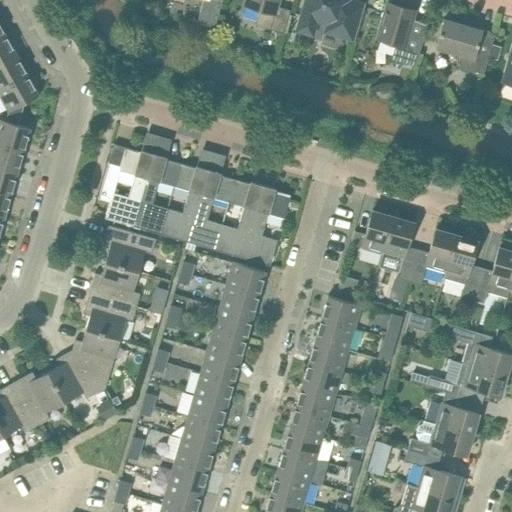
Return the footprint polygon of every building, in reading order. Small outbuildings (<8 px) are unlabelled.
[(203,0),(197,22),(215,27),(222,0),(203,0)] [(277,6),(278,0),(245,0),(244,6),(259,10),(255,25),(284,33),(290,10),(277,6)] [(305,0),(297,32),(315,37),(320,22),(327,24),(325,32),(353,40),(363,3),(351,0),(305,0)] [(415,65),(423,37),(408,32),(415,10),(387,2),(377,38),(396,44),(391,58),(415,65)] [(493,41),(481,38),(483,30),(444,19),(435,47),(460,54),(458,59),(463,68),(483,74),(493,41)] [(0,63),(16,54),(5,34),(0,36),(0,63)] [(511,46),(502,82),(511,84),(511,46)] [(0,89),(27,75),(16,54),(0,63),(0,89)] [(39,95),(27,75),(0,89),(0,96),(8,111),(25,103),(39,95)] [(397,89),(394,99),(405,102),(408,92),(397,89)] [(18,124),(25,103),(8,111),(6,121),(0,119),(0,143),(24,150),(30,128),(18,124)] [(0,167),(17,172),(24,150),(0,143),(0,167)] [(108,162),(98,197),(110,200),(105,218),(132,226),(154,153),(142,149),(141,152),(126,147),(120,166),(108,162)] [(174,186),(180,163),(166,159),(166,156),(154,153),(132,226),(160,234),(167,208),(152,204),(159,182),(174,186)] [(187,242),(209,169),(196,165),(196,167),(180,163),(174,186),(189,191),(183,212),(167,208),(160,234),(187,242)] [(0,191),(11,194),(17,172),(0,167),(0,191)] [(229,202),(235,179),(220,175),(221,172),(209,169),(187,242),(215,250),(222,224),(207,219),(213,198),(229,202)] [(242,258),(264,185),(251,181),(250,183),(235,179),(229,202),(244,206),(237,228),(222,224),(215,250),(242,258)] [(275,188),(264,185),(242,258),(270,266),(277,240),(262,235),(268,213),(284,218),(290,195),(275,190),(275,188)] [(0,215),(5,217),(11,194),(0,191),(0,215)] [(382,253),(393,216),(372,210),(365,234),(354,231),(351,244),(382,253)] [(414,222),(393,216),(382,253),(402,259),(397,278),(409,281),(418,249),(408,246),(414,222)] [(156,239),(108,225),(102,246),(109,248),(105,261),(139,271),(145,251),(152,253),(156,239)] [(446,271),(456,234),(435,228),(429,252),(418,249),(409,281),(420,285),(426,266),(446,271)] [(472,300),(481,267),(471,264),(478,241),(456,234),(446,271),(440,291),(472,300)] [(507,298),(509,290),(511,280),(511,244),(500,242),(492,271),(481,267),(472,300),(484,303),(487,292),(507,298)] [(133,291),(139,271),(105,261),(101,274),(95,272),(89,293),(136,307),(140,293),(133,291)] [(183,261),(180,271),(191,274),(195,264),(183,261)] [(233,261),(226,283),(259,293),(266,271),(233,261)] [(188,285),(191,274),(180,271),(177,282),(188,285)] [(342,278),(339,289),(353,293),(356,282),(342,278)] [(253,315),(259,293),(226,283),(220,306),(253,315)] [(136,307),(89,293),(83,313),(90,315),(86,328),(120,338),(125,318),(132,320),(136,307)] [(361,305),(335,297),(328,295),(322,317),(355,327),(361,305)] [(161,314),(163,306),(150,302),(148,310),(161,314)] [(182,308),(171,305),(168,315),(179,318),(182,308)] [(246,337),(253,315),(220,306),(213,328),(246,337)] [(431,319),(410,313),(407,325),(428,331),(431,319)] [(392,314),(388,326),(385,337),(396,340),(403,317),(392,314)] [(176,329),(179,318),(168,315),(165,325),(176,329)] [(348,349),(355,327),(322,317),(315,339),(348,349)] [(511,353),(489,347),(492,336),(454,325),(450,338),(468,343),(462,362),(470,364),(506,375),(511,355),(511,353)] [(120,338),(86,328),(82,341),(75,339),(73,348),(73,349),(105,388),(120,338)] [(240,359),(246,337),(213,328),(207,350),(240,359)] [(389,363),(396,340),(385,337),(378,359),(389,363)] [(342,371),(348,349),(315,339),(309,361),(342,371)] [(169,352),(158,348),(155,359),(166,362),(169,352)] [(105,388),(73,349),(56,358),(59,365),(47,372),(64,403),(83,392),(86,398),(105,388)] [(234,381),(240,359),(207,350),(201,372),(234,381)] [(163,372),(166,362),(155,359),(152,369),(163,372)] [(335,393),(342,371),(309,361),(302,383),(335,393)] [(500,396),(506,375),(470,364),(463,385),(500,396)] [(383,384),(386,373),(375,370),(372,380),(383,384)] [(32,372),(13,382),(37,426),(50,418),(46,412),(64,403),(47,372),(35,378),(32,372)] [(227,403),(234,381),(201,372),(194,394),(227,403)] [(417,373),(414,383),(426,386),(429,376),(417,373)] [(429,376),(426,386),(445,392),(458,395),(461,384),(429,375),(429,376)] [(380,394),(383,384),(372,380),(369,391),(380,394)] [(0,431),(3,436),(22,426),(25,432),(37,426),(13,382),(0,389),(0,431)] [(329,415),(335,393),(302,383),(296,405),(329,415)] [(145,392),(142,403),(153,406),(156,395),(145,392)] [(455,406),(458,395),(445,392),(436,423),(473,434),(479,413),(455,406)] [(221,426),(227,403),(194,394),(188,416),(221,426)] [(110,400),(100,406),(107,419),(118,413),(110,400)] [(150,416),(153,406),(142,403),(139,413),(150,416)] [(323,437),(329,415),(296,405),(290,428),(323,437)] [(362,414),(359,424),(371,427),(374,417),(362,414)] [(214,448),(221,426),(188,416),(181,438),(214,448)] [(466,455),(473,434),(436,423),(430,444),(411,438),(408,449),(426,455),(440,459),(443,448),(466,455)] [(368,438),(371,427),(359,424),(356,435),(368,438)] [(316,459),(323,437),(290,428),(283,450),(316,459)] [(144,439),(133,436),(130,446),(141,450),(144,439)] [(208,470),(214,448),(181,438),(175,460),(208,470)] [(138,460),(141,450),(130,446),(127,457),(138,460)] [(436,469),(440,459),(426,455),(408,449),(404,460),(423,466),(417,487),(459,499),(465,478),(436,469)] [(310,481),(316,459),(283,450),(277,472),(310,481)] [(361,461),(350,458),(347,468),(358,471),(361,461)] [(202,492),(208,470),(175,460),(169,482),(202,492)] [(355,482),(358,471),(347,468),(344,478),(355,482)] [(303,503),(310,481),(277,472),(270,494),(303,503)] [(131,483),(120,480),(117,490),(128,493),(131,483)] [(188,511),(195,511),(202,492),(169,482),(162,504),(188,511)] [(426,511),(454,511),(459,499),(417,487),(407,483),(401,505),(394,508),(393,511),(423,511),(424,511),(426,511)] [(125,504),(128,493),(117,490),(114,501),(125,504)] [(300,511),(303,503),(270,494),(264,511),(300,511)] [(337,501),(334,511),(346,511),(348,505),(337,501)]
